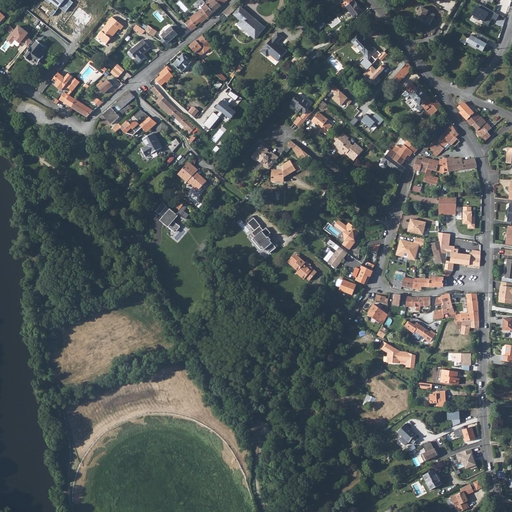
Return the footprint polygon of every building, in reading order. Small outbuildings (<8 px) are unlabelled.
[(208,0),(205,3),(202,0),(199,0),(196,2),(201,8),(208,17),(221,5),(214,0),(208,0)] [(348,0),(344,3),(346,6),(346,7),(354,17),(362,11),(354,1),(355,0),(348,0)] [(477,4),(469,15),(488,26),(491,19),(495,21),(498,15),(477,4)] [(225,14),(227,17),(236,8),(233,5),(225,14)] [(414,17),(428,25),(434,14),(419,6),(414,17)] [(240,7),(234,14),(241,20),(238,24),(255,39),(264,27),(253,18),(240,7)] [(191,20),(186,25),(192,31),(195,28),(197,27),(195,25),(203,19),(204,21),(206,19),(208,17),(201,8),(197,12),(189,18),(191,20)] [(225,14),(219,19),(223,23),(228,18),(227,17),(225,14)] [(178,16),(176,17),(185,26),(186,25),(178,16)] [(112,17),(107,23),(107,26),(98,37),(107,44),(110,40),(110,38),(112,36),(113,36),(119,29),(121,30),(124,26),(112,17)] [(320,21),(314,26),(318,30),(321,27),(324,25),(320,21)] [(420,31),(434,36),(436,28),(427,24),(427,25),(423,23),(420,31)] [(133,28),(137,31),(138,30),(142,34),(145,31),(144,30),(139,26),(136,24),(133,28)] [(148,25),(144,30),(145,31),(153,36),(156,31),(152,28),(148,25)] [(160,36),(157,39),(167,47),(168,48),(171,46),(169,43),(178,35),(180,38),(181,39),(192,31),(186,25),(185,26),(179,30),(176,32),(171,26),(160,36)] [(368,60),(377,51),(373,47),(357,31),(349,39),(364,55),(368,60)] [(272,39),(261,52),(267,56),(269,54),(277,61),(285,52),(282,49),(283,48),(277,43),(282,37),(277,33),(272,39)] [(481,51),(488,39),(478,34),(476,38),(470,35),(465,43),(481,51)] [(199,51),(195,54),(199,58),(211,47),(203,36),(202,35),(196,41),(198,43),(202,48),(199,50),(199,51)] [(143,40),(129,51),(139,63),(144,58),(141,55),(149,48),(146,44),(143,40)] [(37,41),(25,56),(30,61),(32,58),(39,64),(41,64),(42,64),(43,63),(43,62),(43,61),(43,60),(42,58),(44,56),(40,52),(44,46),(37,41)] [(196,41),(192,44),(194,46),(199,51),(199,50),(202,48),(198,43),(196,41)] [(189,46),(195,54),(199,51),(194,46),(192,44),(189,46)] [(183,54),(174,64),(182,72),(191,63),(196,66),(199,63),(192,58),(188,54),(186,53),(184,55),(183,54)] [(101,68),(92,61),(90,64),(99,71),(100,69),(101,68)] [(408,62),(393,78),(399,82),(400,82),(412,68),(411,67),(408,62)] [(101,68),(100,69),(99,71),(103,74),(107,69),(103,65),(101,68)] [(119,65),(112,73),(117,77),(124,70),(119,65)] [(154,79),(149,83),(152,87),(153,86),(154,87),(157,90),(161,86),(166,81),(167,83),(174,76),(169,72),(171,70),(168,66),(159,74),(160,75),(155,80),(154,79)] [(64,78),(57,73),(51,81),(55,84),(54,86),(62,91),(63,89),(65,90),(66,90),(67,88),(70,90),(67,94),(64,93),(59,99),(71,107),(76,100),(69,96),(73,90),(71,89),(74,86),(70,83),(72,81),(70,80),(72,77),(67,74),(64,78)] [(219,73),(216,76),(219,80),(222,82),(226,80),(219,73)] [(79,82),(74,79),(72,81),(70,83),(74,86),(71,89),(73,90),(79,82)] [(102,81),(97,85),(104,94),(113,86),(108,79),(104,83),(102,81)] [(405,89),(411,95),(417,89),(412,83),(405,89)] [(345,102),(349,105),(353,101),(334,85),(331,89),(337,94),(333,98),(342,106),(345,102)] [(154,87),(151,90),(160,99),(163,96),(161,94),(157,90),(154,87)] [(416,107),(419,111),(423,108),(429,115),(430,114),(431,116),(441,106),(437,100),(432,105),(427,99),(427,98),(418,88),(417,89),(411,95),(419,104),(416,107)] [(135,97),(130,91),(103,114),(111,124),(129,108),(130,110),(132,108),(128,103),(135,97)] [(294,123),(300,128),(303,123),(306,120),(309,116),(311,113),(307,110),(310,107),(306,104),(307,102),(297,94),(290,104),(295,108),(296,107),(298,109),(298,110),(301,113),(302,112),(303,114),(300,118),(299,117),(294,123)] [(322,99),(327,104),(330,100),(325,96),(322,99)] [(166,99),(165,98),(159,103),(174,117),(181,123),(186,118),(176,108),(166,99)] [(71,107),(69,112),(70,113),(73,108),(87,117),(93,110),(76,100),(71,107)] [(317,106),(323,111),(328,105),(321,100),(321,101),(317,106)] [(194,106),(189,111),(196,116),(200,110),(194,106)] [(464,117),(472,125),(480,117),(474,111),(473,113),(467,106),(460,112),(464,117)] [(328,119),(318,112),(311,121),(320,128),(319,130),(325,135),(332,126),(326,121),(328,119)] [(377,112),(373,117),(368,113),(362,121),(371,128),(377,122),(380,125),(385,119),(377,112)] [(480,117),(472,125),(477,130),(486,122),(481,116),(480,117)] [(122,127),(121,128),(125,133),(133,135),(142,127),(147,132),(157,123),(149,117),(140,125),(138,122),(137,123),(135,121),(131,124),(128,121),(122,126),(122,127)] [(477,130),(475,132),(480,137),(487,132),(491,128),(486,122),(477,130)] [(115,131),(116,132),(121,128),(122,127),(122,126),(119,123),(112,130),(113,132),(115,131)] [(451,124),(441,135),(451,144),(454,148),(460,141),(456,136),(459,134),(456,130),(451,124)] [(487,132),(480,137),(484,141),(490,136),(487,132)] [(147,146),(142,149),(146,156),(151,154),(154,152),(157,150),(162,148),(153,133),(147,136),(143,139),(147,146)] [(344,153),(353,161),(363,150),(355,143),(353,146),(350,143),(351,142),(347,140),(348,138),(343,133),(333,144),(339,149),(338,150),(338,151),(342,154),(343,154),(344,153)] [(441,135),(436,141),(439,143),(444,148),(446,149),(451,144),(441,135)] [(167,145),(172,152),(179,143),(176,137),(167,145)] [(396,144),(392,150),(405,159),(407,155),(409,157),(412,152),(414,154),(416,151),(418,149),(405,137),(403,140),(405,142),(401,148),(396,144)] [(435,139),(430,144),(440,153),(444,148),(439,143),(436,141),(435,139)] [(291,141),(288,144),(291,146),(295,149),(299,152),(299,151),(301,149),(296,146),(291,141)] [(267,149),(261,144),(251,157),(256,160),(259,159),(263,162),(263,166),(266,168),(268,170),(277,157),(270,152),(269,154),(266,152),(267,149)] [(440,153),(430,144),(426,149),(437,156),(440,153)] [(385,153),(384,152),(383,153),(386,156),(380,164),(380,166),(383,168),(385,168),(388,165),(400,175),(405,168),(401,165),(405,159),(392,150),(391,149),(389,147),(385,153)] [(129,172),(106,150),(102,155),(107,160),(102,165),(118,180),(123,175),(124,176),(129,172)] [(171,154),(166,163),(170,165),(175,157),(171,154)] [(413,169),(415,170),(419,171),(421,166),(427,168),(429,162),(430,160),(430,159),(425,158),(423,157),(422,161),(416,159),(415,162),(413,169)] [(455,157),(446,158),(447,167),(447,168),(448,172),(452,171),(466,169),(476,167),(477,167),(476,164),(475,158),(462,161),(462,158),(455,159),(455,157)] [(439,161),(437,171),(443,174),(443,175),(443,166),(445,166),(445,168),(447,167),(446,158),(439,159),(439,161)] [(179,172),(185,178),(196,166),(190,160),(179,172)] [(429,162),(427,168),(423,181),(436,185),(438,178),(430,175),(432,169),(437,171),(439,161),(433,160),(432,163),(429,162)] [(282,170),(274,170),(272,170),(271,181),(284,182),(284,176),(291,172),(296,170),(297,172),(301,169),(300,168),(297,162),(295,163),(293,164),(291,161),(286,163),(282,166),(282,167),(282,170)] [(196,166),(185,178),(188,181),(190,179),(200,188),(207,181),(208,180),(197,170),(199,169),(196,166)] [(438,204),(438,214),(455,215),(456,212),(456,207),(456,197),(444,198),(442,198),(441,198),(439,198),(439,204),(438,204)] [(186,200),(176,212),(170,206),(163,214),(166,217),(163,219),(174,230),(179,225),(173,219),(179,212),(186,218),(189,213),(185,210),(189,204),(186,201),(186,200)] [(157,207),(156,208),(159,211),(167,203),(165,201),(163,202),(161,205),(158,207),(157,207)] [(468,228),(474,228),(475,217),(474,217),(474,212),(471,212),(471,207),(456,207),(456,212),(461,212),(461,218),(463,218),(463,224),(468,224),(468,228)] [(248,220),(256,230),(261,226),(262,226),(254,215),(248,220)] [(425,224),(410,219),(407,231),(422,235),(425,224)] [(342,244),(349,250),(355,242),(354,236),(356,234),(357,235),(359,231),(349,223),(343,230),(345,241),(342,244)] [(269,252),(270,254),(277,248),(271,241),(272,240),(269,237),(268,238),(267,237),(272,233),(267,228),(264,230),(261,226),(256,230),(253,233),(256,237),(255,238),(259,243),(257,244),(261,249),(263,247),(268,253),(269,252)] [(450,234),(437,233),(439,239),(439,242),(442,253),(447,254),(447,257),(446,264),(445,270),(453,271),(453,266),(454,265),(454,263),(466,265),(479,266),(480,251),(472,250),(471,254),(459,253),(460,247),(449,246),(450,234)] [(194,254),(198,257),(209,244),(206,241),(194,254)] [(414,244),(401,241),(397,254),(404,256),(405,254),(405,253),(408,254),(407,258),(415,260),(419,246),(414,244)] [(442,253),(439,242),(431,244),(434,258),(440,262),(441,262),(442,264),(446,264),(447,257),(447,254),(442,253)] [(347,254),(339,247),(328,262),(336,268),(347,254)] [(303,265),(305,263),(300,259),(293,267),(298,272),(296,274),(304,280),(305,278),(309,281),(317,273),(313,269),(311,271),(303,265)] [(306,262),(305,263),(303,265),(311,271),(313,269),(310,267),(311,266),(306,262)] [(363,266),(361,273),(368,276),(370,277),(373,271),(367,268),(363,266)] [(393,285),(401,286),(403,277),(404,277),(405,273),(396,271),(393,285)] [(361,273),(357,282),(364,285),(368,276),(361,273)] [(403,277),(401,286),(420,290),(421,290),(421,286),(420,286),(420,279),(417,279),(418,276),(415,276),(415,277),(415,278),(414,278),(414,279),(405,278),(405,277),(404,277),(403,277)] [(429,279),(429,287),(441,287),(443,287),(443,277),(429,277),(429,279)] [(339,278),(338,279),(336,284),(336,285),(340,287),(339,289),(352,294),(356,285),(343,280),(339,278)] [(511,283),(501,282),(498,302),(511,304),(511,300),(511,283)] [(449,314),(451,314),(452,319),(454,319),(455,319),(456,318),(456,313),(454,313),(453,311),(454,311),(453,309),(452,304),(452,303),(450,297),(450,296),(449,295),(449,294),(441,297),(441,298),(436,299),(435,305),(443,303),(443,306),(442,306),(442,310),(443,310),(443,315),(447,313),(449,313),(449,314)] [(455,319),(454,319),(454,320),(454,321),(454,322),(456,322),(457,322),(463,321),(463,320),(478,322),(478,312),(477,301),(476,294),(466,294),(468,313),(464,314),(461,314),(461,313),(456,313),(456,318),(455,319)] [(420,306),(420,309),(423,309),(423,307),(424,306),(430,306),(430,305),(430,297),(420,297),(420,306)] [(379,310),(374,305),(369,311),(368,314),(381,322),(383,324),(384,323),(375,317),(374,316),(379,310)] [(375,306),(374,305),(379,310),(374,316),(375,317),(384,323),(389,315),(375,306)] [(442,310),(434,311),(435,319),(443,318),(444,318),(443,315),(443,310),(442,310)] [(511,318),(503,318),(503,331),(511,330),(511,318)] [(463,320),(463,321),(461,334),(468,335),(470,327),(472,327),(472,328),(479,329),(479,322),(478,322),(463,320)] [(413,325),(409,322),(405,328),(413,333),(411,335),(418,340),(421,336),(425,339),(424,340),(429,343),(434,337),(435,333),(430,330),(429,332),(415,322),(413,325)] [(405,352),(399,352),(382,342),(379,349),(387,353),(387,357),(388,357),(387,363),(398,364),(399,359),(407,360),(407,367),(414,368),(415,355),(405,352)] [(501,355),(500,358),(511,359),(511,345),(506,344),(505,355),(502,355),(501,355)] [(471,366),(471,353),(450,353),(451,362),(460,362),(460,366),(471,366)] [(442,376),(441,381),(454,383),(459,384),(459,378),(457,378),(458,372),(443,370),(442,376)] [(445,390),(436,390),(437,393),(430,393),(431,403),(437,402),(438,405),(446,405),(445,390)] [(373,407),(376,398),(367,394),(364,404),(373,407)] [(459,424),(458,412),(445,412),(446,420),(452,421),(452,426),(459,424)] [(404,423),(397,431),(408,441),(410,440),(413,443),(414,441),(417,438),(414,435),(416,433),(404,423)] [(464,426),(453,431),(456,437),(464,435),(466,442),(475,439),(472,427),(465,429),(464,426)] [(434,449),(430,442),(423,446),(426,452),(421,455),(425,462),(438,455),(436,452),(437,452),(435,448),(434,449)] [(470,449),(455,455),(458,463),(461,462),(464,469),(469,468),(470,470),(477,467),(470,449)] [(435,470),(423,475),(431,490),(442,484),(435,470)] [(463,491),(456,494),(460,504),(457,505),(460,511),(467,508),(466,506),(464,502),(467,501),(467,500),(463,491)]
